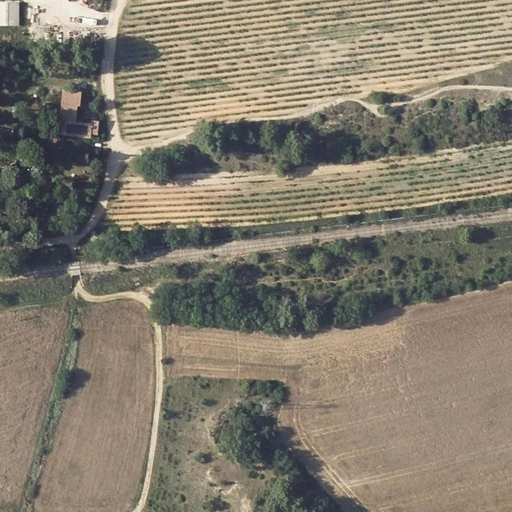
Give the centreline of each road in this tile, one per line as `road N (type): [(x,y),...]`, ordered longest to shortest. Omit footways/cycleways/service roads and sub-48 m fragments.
road 1 (track): [(115,0),(105,90),(114,157),(101,206),(72,238),(0,249)]
road 2 (track): [(132,511),(146,490),(159,324),(144,300),(81,297),(75,275)]
